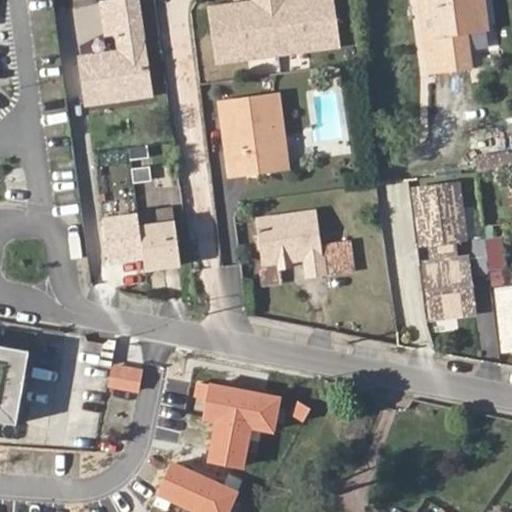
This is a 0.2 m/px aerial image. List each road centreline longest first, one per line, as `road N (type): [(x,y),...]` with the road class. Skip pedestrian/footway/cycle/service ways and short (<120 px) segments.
road 1 (residential): [(85,310),(511,389)]
road 2 (unknown): [(170,327),(136,472),(111,488),(79,493),(0,489)]
